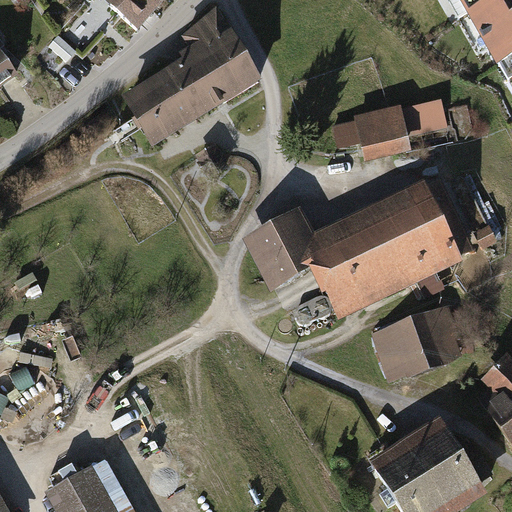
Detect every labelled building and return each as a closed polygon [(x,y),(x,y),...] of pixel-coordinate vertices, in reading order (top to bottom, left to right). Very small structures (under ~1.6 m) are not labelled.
[(98,0),(106,7),(136,33),(161,5),(165,0),(98,0)] [(511,0),(460,0),(499,69),(511,62),(511,0)] [(190,55),(123,98),(153,148),(260,85),(215,13),(182,41),(190,55)] [(0,55),(0,82),(12,73),(0,55)] [(356,122),(333,127),(339,152),(363,149),(366,166),(415,154),(411,139),(449,130),(443,102),(404,111),(403,109),(356,120),(356,122)] [(217,148),(197,160),(211,182),(230,170),(217,148)] [(304,212),(245,241),(271,294),(312,275),(325,300),(330,299),(341,324),(466,265),(464,260),(477,254),(443,183),(429,191),(426,185),(317,237),(304,212)] [(491,229),(475,235),(483,252),(499,246),(491,229)] [(450,308),(372,335),(389,385),(409,379),(410,381),(469,360),(450,308)] [(495,390),(484,399),(511,437),(511,361),(510,359),(487,382),(495,390)] [(445,427),(374,468),(399,511),(448,511),(485,491),(478,478),(490,471),(472,440),(458,449),(445,427)] [(111,511),(89,471),(43,497),(51,511),(111,511)]
